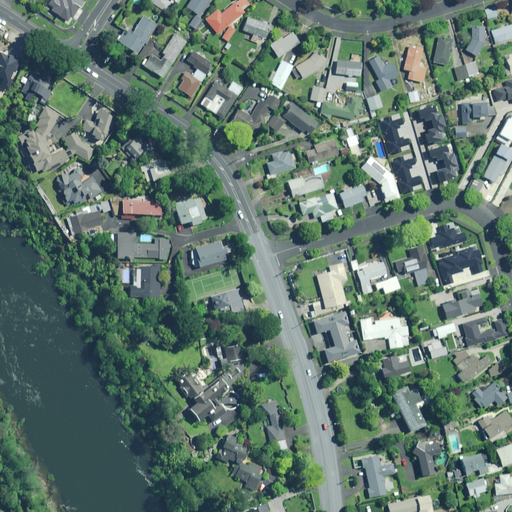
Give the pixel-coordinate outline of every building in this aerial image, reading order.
[(54,0),(50,6),(64,15),(73,0),(54,0)] [(210,0),(190,0),(186,7),(199,16),(210,0)] [(205,20),(217,35),(244,13),(243,11),(250,5),(245,0),(238,0),(235,3),(234,2),(221,14),(217,9),(205,20)] [(496,16),(493,7),(483,10),(487,20),(496,16)] [(156,25),(144,16),(131,34),(126,30),(117,42),(135,54),(156,25)] [(202,21),(195,16),(188,25),(195,30),(202,21)] [(243,31),(253,34),(250,41),(258,44),(261,37),(264,39),(270,24),(258,19),(258,21),(248,17),(243,31)] [(511,38),(511,24),(489,32),(493,45),(511,38)] [(235,30),(229,26),(222,38),(228,42),(235,30)] [(484,44),(481,26),(470,27),(471,37),(463,50),(475,57),(484,44)] [(300,43),(293,32),(282,38),(281,37),(269,45),(278,58),(300,43)] [(150,56),(143,66),(163,79),(170,68),(186,41),(173,33),(161,53),(164,54),(160,62),(150,56)] [(451,38),(437,36),(433,64),(447,66),(451,38)] [(421,48),(408,46),(403,70),(409,71),(407,80),(422,83),(425,69),(417,67),(421,48)] [(295,68),(291,70),(297,79),(301,76),(303,79),(319,69),(318,68),(326,62),(320,51),(295,67),(295,68)] [(212,64),(193,52),(187,61),(198,68),(192,76),(185,72),(180,79),(184,81),(178,89),(190,97),(212,64)] [(20,58),(0,53),(0,88),(12,91),(16,73),(20,58)] [(383,66),(378,57),(369,62),(378,80),(375,81),(381,92),(391,87),(388,80),(398,75),(392,62),(383,66)] [(230,62),(224,58),(221,62),(227,66),(230,62)] [(352,77),(352,76),(358,76),(360,63),(337,60),(335,74),(348,75),(348,77),(352,77)] [(293,67),(282,61),(270,84),(281,90),(293,67)] [(469,76),(477,74),(473,62),(463,65),(452,69),(456,81),(463,78),(465,84),(471,82),(469,76)] [(28,73),(21,86),(19,92),(26,96),(28,90),(43,97),(50,84),(28,73)] [(506,98),(508,105),(511,104),(511,79),(504,82),(505,86),(492,90),(496,102),(506,98)] [(243,88),(233,82),(228,89),(216,82),(201,105),(222,119),(243,88)] [(357,91),(358,82),(346,82),(346,90),(357,91)] [(310,100),(317,101),(315,107),(319,107),(320,102),(323,103),(326,89),(313,86),(310,100)] [(418,101),(416,91),(407,93),(409,103),(418,101)] [(281,101),(269,94),(264,103),(260,101),(251,117),(239,110),(231,124),(254,136),(261,123),(265,125),(272,113),(274,114),(281,101)] [(383,107),(379,95),(366,99),(370,111),(383,107)] [(353,96),(351,103),(346,106),(323,101),(321,113),(330,119),(331,115),(353,120),(354,115),(359,116),(364,100),(353,96)] [(318,124),(287,100),(282,107),(288,111),(283,117),(303,132),(304,131),(309,134),(318,124)] [(484,117),(484,103),(460,104),(461,124),(469,124),(469,118),(484,117)] [(21,146),(23,145),(25,144),(26,147),(24,148),(35,172),(40,169),(41,172),(68,159),(64,149),(52,155),(44,140),(51,137),(49,132),(59,116),(45,107),(38,118),(39,119),(35,125),(38,128),(33,132),(32,131),(27,133),(26,130),(21,132),(22,134),(17,137),(21,146)] [(95,124),(93,123),(86,120),(81,129),(94,135),(92,138),(101,141),(104,135),(106,136),(115,117),(99,110),(95,119),(96,120),(95,124)] [(414,132),(425,128),(420,113),(410,117),(400,119),(409,145),(418,143),(414,132)] [(285,122),(274,115),(267,125),(278,132),(285,122)] [(464,137),(464,127),(453,128),(453,138),(464,137)] [(354,137),(351,128),(345,130),(348,139),(346,139),(353,158),(361,155),(357,145),(359,144),(356,136),(354,137)] [(76,132),(64,138),(62,139),(73,154),(75,153),(88,162),(95,151),(81,142),(76,132)] [(153,149),(140,133),(121,148),(130,160),(132,158),(136,163),(153,149)] [(422,145),(426,158),(438,155),(445,164),(455,155),(442,137),(422,145)] [(338,154),(334,140),(314,146),(315,149),(306,152),(309,163),(338,154)] [(511,151),(500,145),(493,158),(491,157),(481,177),(499,186),(505,173),(500,171),(506,160),(507,161),(511,151)] [(349,154),(348,148),(341,150),(342,156),(349,154)] [(412,164),(407,148),(391,152),(399,178),(414,173),(411,164),(412,164)] [(266,164),(269,174),(265,175),(266,180),(276,177),(275,174),(294,168),(289,151),(272,156),(274,162),(266,164)] [(163,157),(153,160),(152,159),(138,163),(141,172),(143,172),(146,183),(169,176),(163,157)] [(390,174),(371,157),(361,168),(380,185),(390,174)] [(83,174),(84,171),(74,169),(73,172),(73,174),(71,174),(71,175),(63,174),(54,180),(59,187),(56,189),(62,197),(59,199),(65,207),(71,203),(72,205),(77,202),(79,204),(85,200),(83,196),(86,194),(90,200),(94,197),(97,201),(102,197),(100,193),(102,191),(92,177),(80,185),(78,182),(83,179),(82,177),(83,174)] [(320,175),(303,180),(302,177),(287,182),(289,187),(292,198),(324,188),(322,182),(320,175)] [(481,185),(472,180),(468,190),(477,194),(481,185)] [(367,195),(363,185),(339,193),(344,208),(362,202),(361,197),(367,195)] [(334,219),(334,217),(337,215),(336,210),(339,209),(334,193),(326,196),(325,194),(305,200),(306,202),(298,204),(302,215),(312,212),(313,218),(320,216),(322,223),(334,219)] [(193,198),(172,205),(174,213),(176,212),(180,225),(190,221),(192,226),(201,223),(201,221),(207,219),(200,199),(194,201),(193,198)] [(86,231),(86,229),(101,224),(103,231),(116,227),(109,201),(89,207),(91,213),(78,217),(78,215),(65,219),(70,235),(86,231)] [(123,206),(113,205),(114,215),(122,216),(122,219),(134,219),(134,214),(161,215),(161,202),(123,201),(123,206)] [(137,244),(137,233),(117,233),(117,235),(110,234),(110,247),(117,247),(116,258),(133,259),(133,257),(159,258),(159,259),(167,260),(167,252),(169,252),(169,238),(155,238),(155,244),(137,244)] [(227,246),(225,241),(190,250),(195,268),(226,260),(224,254),(235,251),(233,245),(227,246)] [(468,280),(458,246),(431,254),(436,270),(444,267),(449,286),(468,280)] [(407,250),(410,260),(395,264),(398,273),(405,271),(405,274),(413,272),(417,288),(427,285),(425,280),(427,279),(422,261),(419,247),(407,250)] [(366,262),(367,266),(359,268),(357,260),(350,262),(353,271),(356,270),(363,294),(371,292),(368,280),(387,275),(384,263),(374,266),(372,260),(366,262)] [(345,308),(340,286),(339,283),(346,282),(341,264),(328,267),(330,272),(316,276),(322,301),(312,304),(314,311),(311,312),(312,316),(318,315),(345,308)] [(160,267),(139,266),(139,270),(131,270),(130,286),(129,286),(128,297),(158,298),(160,267)] [(400,289),(396,277),(375,284),(377,289),(382,288),(385,294),(400,289)] [(239,290),(211,297),(205,298),(208,310),(214,309),(214,310),(219,309),(220,312),(231,310),(232,314),(244,311),(239,290)] [(469,296),(468,291),(454,295),(456,301),(441,305),(443,312),(441,313),(443,320),(475,310),(474,308),(480,306),(476,294),(469,296)] [(349,325),(345,312),(314,321),(318,334),(331,330),(336,347),(325,350),(329,363),(359,354),(356,341),(349,342),(345,326),(349,325)] [(485,322),(483,315),(471,319),(471,321),(462,324),(463,329),(458,331),(462,342),(464,341),(466,347),(484,341),(481,333),(478,334),(476,326),(485,322)] [(403,346),(408,345),(407,335),(408,335),(406,317),(399,318),(374,322),(373,318),(360,320),(362,341),(384,337),(384,340),(388,339),(390,349),(403,347),(403,346)] [(454,332),(452,323),(431,330),(433,337),(436,336),(437,339),(445,337),(445,335),(454,332)] [(226,359),(221,360),(222,366),(237,363),(236,361),(242,360),(240,350),(239,344),(223,347),(226,359)] [(460,383),(464,380),(465,382),(490,363),(482,352),(479,354),(476,350),(455,366),(459,372),(458,372),(456,375),(459,378),(458,380),(460,383)] [(398,363),(396,355),(381,360),(384,368),(378,370),(380,380),(410,372),(407,361),(398,363)] [(487,368),(490,377),(505,372),(501,361),(491,364),(492,367),(487,368)] [(215,397),(244,375),(237,366),(208,388),(205,385),(202,387),(195,378),(193,379),(188,371),(176,380),(179,383),(180,386),(177,388),(185,398),(187,397),(193,405),(187,409),(197,422),(206,415),(211,423),(226,412),(220,404),(239,405),(240,398),(215,397)] [(505,399),(492,382),(480,392),(476,387),(468,394),(481,411),(493,401),(496,406),(505,399)] [(421,401),(413,383),(390,394),(409,433),(425,425),(419,413),(418,414),(414,404),(421,401)] [(285,437),(276,402),(260,406),(263,416),(269,415),(272,426),(266,428),(269,441),(285,437)] [(511,424),(503,410),(496,414),(495,413),(487,418),(485,415),(475,422),(479,429),(477,430),(485,441),(511,424)] [(262,477),(258,475),(261,468),(249,462),(247,466),(242,463),(248,449),(233,443),(235,439),(226,435),(216,458),(226,462),(227,459),(233,462),(231,466),(235,468),(233,471),(231,475),(246,482),(244,487),(256,492),(262,477)] [(287,449),(285,440),(275,443),(277,452),(287,449)] [(436,443),(425,445),(418,441),(410,452),(417,456),(421,477),(434,474),(431,457),(439,455),(436,443)] [(511,443),(494,450),(500,467),(511,462),(511,443)] [(484,473),(479,454),(461,459),(465,475),(471,473),(470,472),(477,470),(478,475),(484,473)] [(395,474),(393,464),(381,466),(379,456),(361,460),(363,468),(365,468),(369,489),(367,489),(369,498),(386,495),(385,490),(394,488),(393,482),(385,484),(383,476),(392,474),(395,474)] [(492,500),(502,499),(502,495),(511,493),(511,477),(508,478),(508,475),(498,476),(499,484),(492,485),(494,494),(491,495),(492,500)] [(486,491),(482,478),(464,484),(468,496),(471,495),(472,498),(478,496),(478,494),(486,491)] [(432,508),(429,494),(400,501),(387,504),(388,511),(414,511),(419,511),(418,511),(433,511),(433,508),(432,508)]
